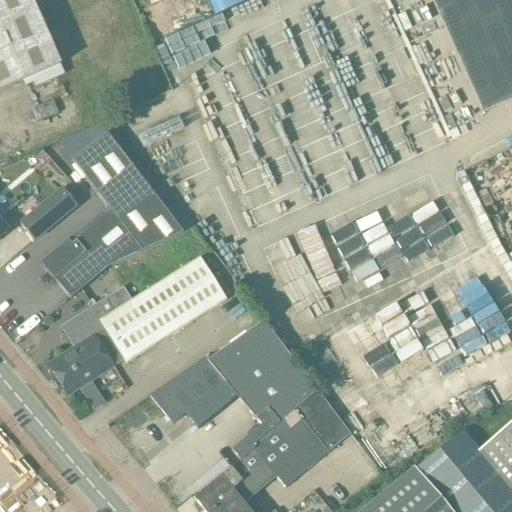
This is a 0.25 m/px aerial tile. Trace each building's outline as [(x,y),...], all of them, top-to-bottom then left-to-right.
[(63,75),(29,0),(0,0),(0,91),(32,78),(36,87),(63,75)] [(207,0),(215,17),(252,0),(207,0)] [(511,0),(494,0),(511,39),(511,0)] [(382,134),(383,134),(379,98),(383,98),(350,42),(307,46),(279,77),(276,52),(251,80),(264,79),(267,104),(253,106),(255,109),(279,107),(284,148),(269,122),(261,131),(263,149),(278,140),(281,145),(230,175),(374,160),(379,164),(384,162),(375,154),(384,144),(360,147),(382,134)] [(388,81),(390,119),(424,118),(422,79),(388,81)] [(107,135),(71,162),(107,209),(40,265),(54,282),(54,281),(70,301),(107,269),(183,235),(107,135)] [(77,206),(84,199),(71,184),(64,190),(61,187),(19,224),(36,243),(78,208),(77,206)] [(125,363),(223,303),(197,262),(131,303),(123,290),(62,328),(75,349),(49,365),(68,396),(124,361),(125,363)] [(347,268),(327,278),(338,299),(358,289),(347,268)] [(465,296),(474,321),(495,313),(486,289),(465,296)] [(316,394),(263,322),(207,362),(205,359),(149,398),(172,426),(185,415),(198,431),(237,398),(261,427),(232,451),(240,461),(250,453),(247,450),(316,394)] [(347,437),(316,394),(247,450),(250,453),(240,461),(193,500),(203,511),(248,511),(243,505),(276,479),(285,489),(347,437)] [(511,511),(511,418),(475,449),(461,432),(414,470),(362,511),(511,511)]
